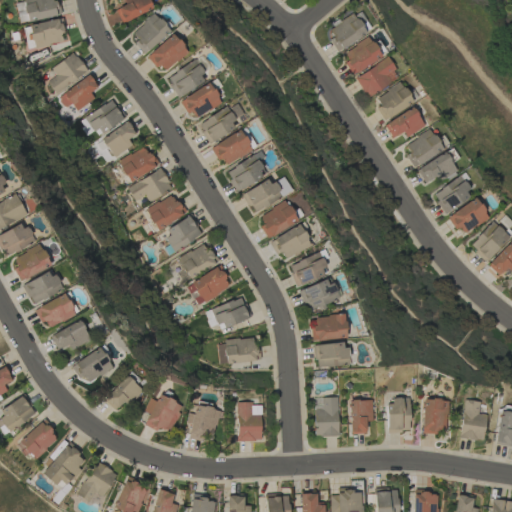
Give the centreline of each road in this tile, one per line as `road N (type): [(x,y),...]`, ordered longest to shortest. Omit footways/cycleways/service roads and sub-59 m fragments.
road 1 (residential): [(0,303),(50,385),(94,430),(151,457),(210,469),(417,458),(511,474)]
road 2 (residential): [(293,464),(279,307),(152,104),(106,49),(88,0)]
road 3 (residential): [(257,0),(291,25),(429,241),(511,319)]
